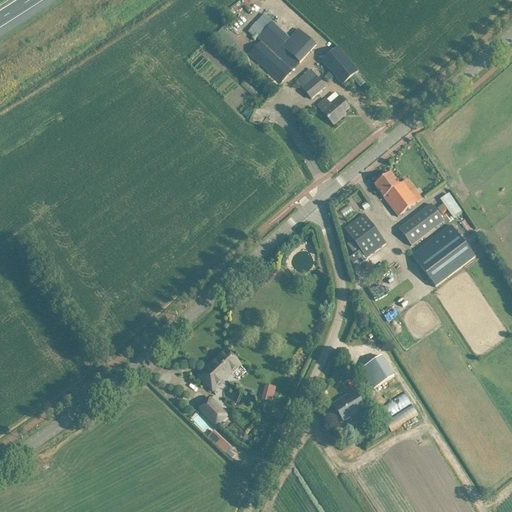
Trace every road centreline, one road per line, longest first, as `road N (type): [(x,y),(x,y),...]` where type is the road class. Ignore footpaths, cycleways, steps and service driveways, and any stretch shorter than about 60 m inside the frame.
road 1 (tertiary): [(0,462),(132,369),(314,202)]
road 2 (unclassified): [(247,511),(340,315),(339,275),(314,202)]
road 3 (tertiary): [(314,202),(511,29)]
